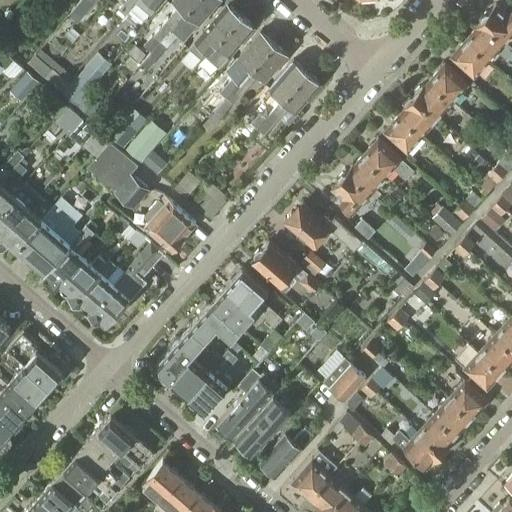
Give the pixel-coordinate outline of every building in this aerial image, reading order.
[(138,0),(127,0),(119,9),(126,15),(138,0)] [(195,0),(151,52),(141,63),(148,68),(174,37),(180,31),(191,18),(198,24),(219,0),(195,0)] [(151,52),(195,0),(172,0),(172,2),(177,7),(167,20),(153,36),(143,45),(151,52)] [(143,0),(155,10),(162,0),(143,0)] [(228,3),(190,47),(203,59),(205,56),(206,56),(241,14),(228,3)] [(480,19),(505,41),(511,33),(511,11),(510,10),(507,13),(496,4),(490,11),(485,11),(480,16),(481,18),(480,19)] [(203,59),(192,72),(198,78),(212,62),(222,49),(229,55),(255,26),(241,14),(206,56),(205,56),(203,59)] [(506,59),(511,52),(511,46),(505,41),(480,19),(474,27),(475,29),(467,38),(490,58),(497,50),(506,59)] [(219,106),(228,97),(274,43),(261,31),(238,58),(245,64),(235,76),(229,83),(221,92),(213,100),(219,106)] [(474,76),(490,58),(467,38),(451,56),(474,76)] [(266,80),(288,55),(274,43),(228,97),(234,102),(258,74),(266,80)] [(0,72),(4,68),(5,69),(14,59),(0,47),(0,72)] [(97,53),(71,84),(83,94),(109,64),(97,53)] [(45,78),(52,68),(36,54),(28,63),(45,78)] [(265,107),(253,121),(260,127),(307,71),(294,59),(269,89),(275,94),(265,107)] [(430,80),(453,100),(468,83),(445,63),(430,80)] [(60,91),(68,82),(52,68),(45,78),(60,91)] [(38,81),(27,71),(10,91),(21,101),(38,81)] [(307,71),(260,127),(266,132),(273,125),(279,118),(290,104),(297,110),(321,83),(307,71)] [(438,117),(448,106),(462,119),(467,113),(453,101),(453,100),(430,80),(426,84),(425,84),(422,87),(419,87),(415,91),(415,94),(414,96),(438,117)] [(68,82),(60,91),(77,105),(85,96),(68,82)] [(88,93),(77,106),(90,116),(100,104),(88,93)] [(55,122),(69,107),(54,95),(44,107),(57,119),(55,122)] [(400,114),(423,134),(438,117),(414,96),(412,97),(410,97),(404,103),(405,105),(403,108),(403,110),(400,114)] [(219,119),(234,102),(228,97),(218,108),(213,114),(219,119)] [(69,107),(55,122),(70,135),(84,120),(69,107)] [(408,151),(423,134),(400,114),(385,131),(408,151)] [(123,119),(110,134),(125,147),(137,132),(123,119)] [(125,148),(141,161),(166,132),(151,119),(125,148)] [(84,120),(70,135),(82,145),(96,130),(84,120)] [(96,130),(82,145),(96,157),(110,142),(96,130)] [(362,155),(386,176),(394,168),(405,178),(413,169),(378,137),(362,155)] [(130,172),(149,188),(131,173),(137,165),(110,142),(96,157),(88,166),(116,191),(130,172)] [(0,181),(11,170),(19,161),(24,156),(17,150),(4,164),(0,168),(0,181)] [(154,151),(144,162),(158,174),(168,162),(154,151)] [(379,201),(387,192),(379,184),(386,176),(362,155),(346,173),(370,194),(370,193),(379,201)] [(480,156),(473,164),(482,171),(488,164),(480,156)] [(0,209),(14,193),(25,182),(19,177),(27,168),(19,161),(11,170),(0,181),(0,209)] [(487,174),(497,182),(507,171),(498,162),(487,174)] [(189,171),(174,188),(185,198),(200,181),(189,171)] [(127,216),(149,188),(130,172),(116,191),(108,200),(127,216)] [(370,194),(346,173),(342,172),(339,176),(340,180),(332,188),(344,199),(341,203),(352,213),(370,194)] [(486,194),(497,182),(487,174),(477,185),(486,194)] [(209,219),(226,199),(207,181),(189,201),(209,219)] [(0,232),(2,234),(38,194),(31,188),(25,182),(14,193),(0,209),(0,232)] [(511,184),(502,194),(511,202),(511,201),(511,184),(511,185),(511,184)] [(473,189),(467,197),(476,206),(483,197),(473,189)] [(16,246),(41,217),(52,206),(45,200),(38,194),(2,234),(16,246)] [(169,199),(164,194),(145,213),(146,220),(149,222),(145,226),(172,249),(196,222),(170,198),(169,199)] [(497,200),(506,209),(511,203),(511,202),(502,194),(497,200)] [(74,207),(62,196),(53,206),(52,206),(41,217),(16,246),(43,270),(70,242),(80,231),(72,224),(87,208),(80,201),(74,207)] [(460,204),(469,213),(476,206),(467,197),(460,204)] [(501,215),(506,209),(497,200),(491,207),(501,215)] [(323,219),(304,202),(284,223),(313,249),(331,229),(355,249),(363,240),(336,216),(332,220),(326,215),(323,219)] [(463,220),(469,213),(460,204),(453,212),(463,220)] [(438,223),(450,234),(462,222),(443,205),(431,218),(438,223)] [(505,219),(501,215),(491,207),(481,218),(495,231),(505,219)] [(121,233),(129,224),(120,216),(112,225),(121,233)] [(355,226),(368,237),(375,229),(362,217),(355,226)] [(60,284),(85,256),(77,250),(84,242),(94,231),(86,224),(80,231),(70,242),(43,270),(60,284)] [(142,251),(150,241),(136,230),(128,239),(142,251)] [(460,242),(469,251),(475,244),(466,235),(460,242)] [(312,276),(298,263),(288,254),(287,255),(270,240),(253,259),(287,290),(296,279),(311,292),(320,283),(312,276)] [(151,273),(166,255),(150,241),(142,251),(121,275),(128,281),(121,289),(114,283),(90,310),(105,324),(137,288),(131,282),(144,267),(151,273)] [(428,258),(435,250),(426,242),(420,250),(428,258)] [(463,257),(469,251),(460,242),(453,248),(463,257)] [(298,263),(312,276),(325,262),(310,249),(298,263)] [(106,262),(106,261),(99,255),(92,263),(85,256),(60,284),(74,297),(106,262)] [(90,310),(114,283),(107,276),(114,268),(117,265),(109,258),(106,261),(106,262),(74,297),(90,310)] [(242,266),(227,283),(264,316),(264,317),(263,318),(271,326),(280,333),(289,323),(288,323),(281,316),(260,298),(268,289),(242,266)] [(429,275),(438,284),(444,277),(436,269),(429,275)] [(397,270),(392,276),(399,283),(394,289),(403,297),(414,285),(397,270)] [(432,290),(438,284),(429,275),(423,282),(424,282),(432,290)] [(424,282),(414,293),(425,304),(435,293),(432,290),(424,282)] [(212,300),(238,323),(245,315),(256,325),(263,318),(264,317),(264,316),(227,283),(212,300)] [(194,325),(207,337),(218,324),(228,333),(232,329),(235,331),(240,325),(238,323),(212,300),(207,301),(199,309),(199,314),(192,323),(194,325)] [(400,309),(395,315),(403,323),(409,317),(400,309)] [(0,337),(10,326),(0,317),(0,337)] [(388,322),(397,330),(402,325),(393,317),(388,322)] [(511,349),(511,319),(510,318),(495,334),(511,349)] [(194,325),(192,323),(180,335),(176,335),(168,344),(168,349),(156,363),(156,369),(169,380),(169,379),(193,353),(207,337),(194,325)] [(50,384),(60,374),(62,371),(31,344),(35,340),(23,329),(7,347),(50,384)] [(480,351),(502,372),(511,361),(511,349),(495,334),(480,351)] [(362,349),(372,358),(379,350),(369,341),(362,349)] [(252,355),(259,362),(269,351),(261,345),(252,355)] [(38,398),(50,384),(7,347),(1,354),(9,362),(18,369),(12,375),(38,398)] [(187,395),(222,357),(213,349),(202,361),(193,353),(169,379),(169,380),(187,395)] [(323,381),(328,386),(329,386),(343,399),(356,386),(362,379),(365,375),(350,362),(345,357),(337,351),(319,371),(326,377),(323,381)] [(502,372),(480,351),(470,361),(462,354),(456,360),(487,389),(502,372)] [(59,359),(52,353),(48,358),(55,364),(59,359)] [(222,357),(187,395),(204,410),(228,384),(219,376),(230,364),(222,357)] [(7,381),(0,374),(0,371),(2,370),(0,367),(0,386),(27,411),(38,398),(12,375),(7,381)] [(233,435),(264,399),(278,384),(263,371),(260,374),(253,368),(249,371),(238,384),(245,390),(218,422),(233,435)] [(473,417),(488,401),(464,379),(456,372),(449,378),(458,386),(449,396),(473,417)] [(367,382),(376,391),(382,384),(373,376),(367,382)] [(370,398),(376,391),(367,382),(361,389),(370,398)] [(27,411),(0,386),(0,410),(15,424),(27,411)] [(235,437),(254,453),(291,411),(272,395),(235,437)] [(457,434),(473,417),(449,396),(434,413),(457,434)] [(119,421),(128,410),(121,404),(111,415),(119,421)] [(0,432),(4,436),(15,424),(0,410),(0,432)] [(146,444),(139,451),(129,442),(135,435),(110,413),(98,427),(133,459),(140,464),(152,450),(146,444)] [(418,430),(444,453),(455,441),(453,439),(457,434),(434,413),(418,430)] [(358,439),(367,430),(361,424),(352,433),(358,439)] [(277,474),(313,434),(305,426),(293,439),(284,431),(260,458),(277,474)] [(98,427),(87,439),(111,461),(116,456),(126,464),(134,471),(140,464),(133,459),(98,427)] [(411,439),(399,429),(392,437),(427,468),(431,463),(433,465),(444,453),(418,430),(411,439)] [(367,430),(358,439),(365,445),(373,436),(367,430)] [(87,439),(75,452),(111,484),(117,490),(129,477),(124,472),(118,478),(106,468),(111,461),(87,439)] [(309,497),(330,473),(337,465),(320,450),(313,459),(292,482),(309,497)] [(111,484),(75,452),(64,465),(88,487),(93,482),(111,497),(117,490),(111,484)] [(392,469),(400,460),(394,454),(385,463),(392,469)] [(159,500),(181,475),(163,459),(141,484),(159,500)] [(400,460),(392,469),(398,476),(407,466),(400,460)] [(89,511),(96,511),(100,508),(92,502),(83,494),(88,487),(64,465),(52,478),(88,510),(89,511)] [(330,473),(309,497),(313,501),(312,503),(315,505),(315,508),(320,511),(322,511),(325,511),(347,488),(330,473)] [(172,511),(177,511),(197,489),(181,475),(159,500),(172,511)] [(89,511),(88,510),(52,478),(40,492),(63,511),(66,511),(70,507),(75,511),(89,511)] [(356,511),(364,503),(347,488),(325,511),(356,511)] [(207,511),(214,505),(197,489),(177,511),(207,511)] [(63,511),(40,492),(29,504),(37,511),(63,511)] [(511,511),(511,499),(510,497),(495,511),(511,511)] [(373,511),(364,503),(356,511),(373,511)]
